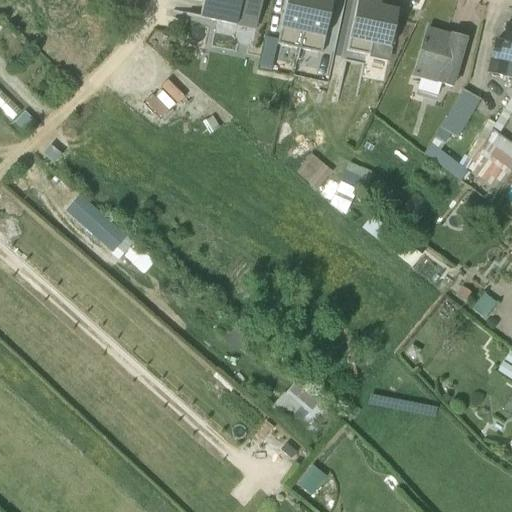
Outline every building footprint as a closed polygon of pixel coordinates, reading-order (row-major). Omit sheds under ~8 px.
[(222,27),(254,33),(260,0),(202,0),(198,23),(216,26),(222,26),(222,27)] [(307,0),(284,0),(274,46),(296,50),(307,0)] [(330,0),(307,0),(296,50),(318,55),(330,0)] [(377,6),(355,1),(344,54),(384,63),(395,13),(376,9),(377,6)] [(484,74),(500,78),(500,79),(511,82),(511,27),(502,25),(499,43),(491,42),(484,74)] [(417,80),(414,93),(434,98),(437,87),(449,90),(462,42),(424,31),(411,78),(417,80)] [(339,79),(342,63),(331,61),(328,77),(339,79)] [(437,130),(455,141),(478,103),(459,92),(437,130)] [(511,94),(506,105),(464,172),(490,189),(487,193),(492,197),(511,168),(511,148),(496,137),(511,110),(511,94)] [(0,95),(0,111),(10,122),(18,114),(0,95)] [(22,114),(11,124),(22,135),(33,125),(22,114)] [(436,135),(429,145),(431,147),(424,157),(458,182),(490,129),(484,124),(464,158),(464,163),(459,169),(442,157),(451,145),(436,135)] [(316,189),(333,171),(313,153),(296,170),(316,189)] [(493,306),(482,296),(469,311),(481,321),(493,306)] [(511,356),(507,353),(502,362),(511,368),(511,356)] [(511,371),(500,364),(495,373),(511,383),(511,382),(511,371)] [(300,427),(319,398),(290,379),(271,408),(300,427)]
